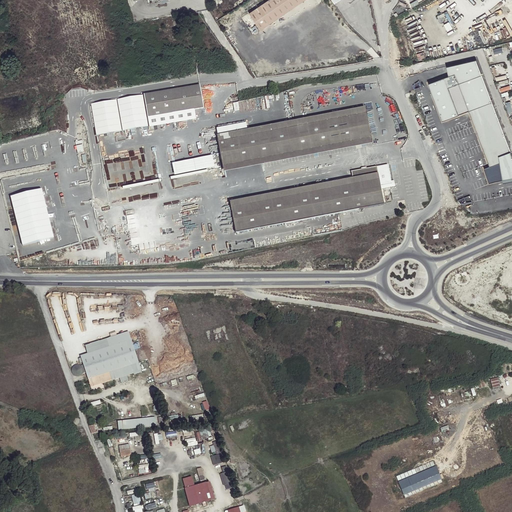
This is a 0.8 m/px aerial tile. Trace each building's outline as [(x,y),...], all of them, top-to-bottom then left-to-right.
[(268,0),(248,14),(259,30),(304,0),(268,0)] [(511,154),(476,60),(446,67),(449,76),(429,84),(442,121),(470,111),(490,166),(484,169),(489,182),(495,180),(511,177),(511,154)] [(200,84),(144,94),(148,115),(194,108),(204,106),(200,84)] [(144,94),(117,99),(123,131),(149,127),(148,115),(144,94)] [(117,99),(91,104),(97,136),(123,131),(117,99)] [(194,108),(148,115),(149,127),(196,120),(194,108)] [(372,138),(366,112),(306,124),(294,127),(271,131),(249,135),(246,128),(217,135),(223,167),(372,138)] [(217,135),(246,128),(246,123),(217,129),(217,135)] [(212,155),(169,163),(171,175),(194,171),(194,174),(205,172),(204,169),(214,167),(212,155)] [(351,171),(353,178),(354,184),(231,207),(236,233),(339,213),(384,204),(376,167),(351,171)] [(354,184),(353,178),(230,202),(231,207),(354,184)] [(43,189),(11,197),(23,247),(55,239),(43,189)] [(110,372),(138,362),(128,332),(85,345),(88,353),(80,356),(91,387),(112,380),(110,372)] [(138,362),(110,372),(112,380),(141,370),(138,362)] [(156,426),(155,417),(117,421),(118,430),(156,426)] [(207,437),(205,429),(196,432),(199,440),(207,437)] [(150,445),(159,444),(158,439),(162,439),(161,432),(149,432),(150,445)] [(131,455),(130,449),(119,451),(121,457),(131,455)] [(213,464),(220,462),(218,454),(211,456),(213,464)] [(417,488),(441,480),(437,466),(398,480),(404,497),(419,492),(417,488)] [(181,478),(188,506),(213,499),(208,481),(193,485),(191,476),(181,478)] [(139,493),(131,495),(133,504),(141,501),(139,493)]
